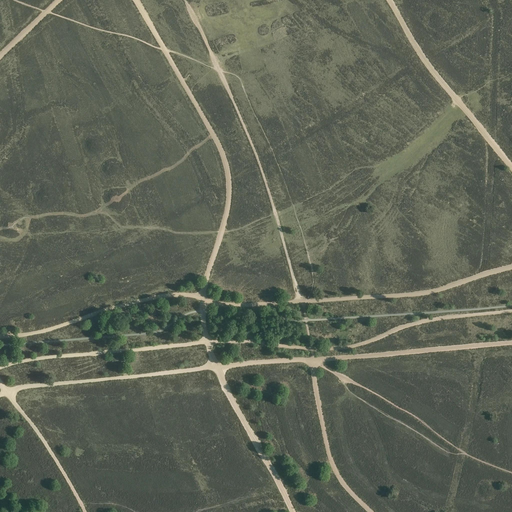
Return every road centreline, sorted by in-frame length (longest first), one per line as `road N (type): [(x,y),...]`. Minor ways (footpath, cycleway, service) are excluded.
road 1 (track): [(299,301),(257,159),(186,3)]
road 2 (track): [(310,348),(205,342),(0,366)]
road 3 (track): [(312,359),(6,393)]
road 4 (track): [(165,50),(228,178),(200,297)]
road 5 (track): [(200,297),(221,384),(290,511)]
road 6 (track): [(511,267),(411,295),(299,301)]
road 7 (track): [(511,165),(424,61),(388,0)]
road 8 (track): [(511,310),(426,319),(343,347),(310,348)]
road 9 (track): [(0,335),(46,331),(156,295),(200,297)]
road 10 (track): [(511,343),(312,359)]
road 11 (track): [(312,359),(331,465),(369,511)]
road 12 (track): [(83,511),(6,393)]
